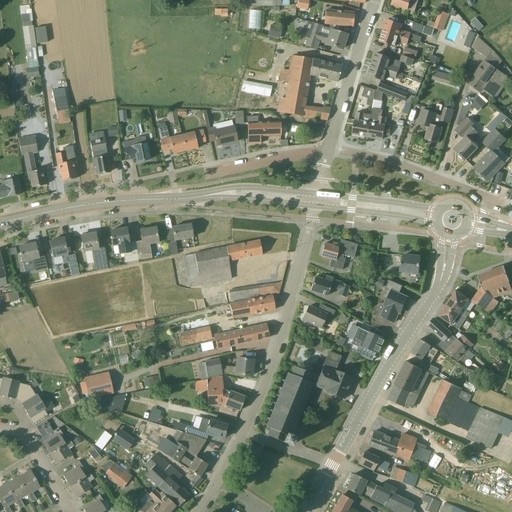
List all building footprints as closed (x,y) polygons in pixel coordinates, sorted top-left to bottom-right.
[(297,0),(296,8),(307,10),(308,0),(297,0)] [(418,0),(393,0),(392,5),(415,12),(418,0)] [(353,27),(354,13),(326,10),(325,17),(318,17),(318,23),(353,27)] [(440,11),(433,28),(443,31),(449,15),(440,11)] [(479,31),(483,27),(475,18),(471,22),(479,31)] [(403,25),(396,23),(387,20),(383,31),(409,39),(420,43),(422,37),(411,34),(411,33),(401,30),(403,25)] [(317,41),(342,49),(347,34),(330,29),(323,27),(308,22),(303,37),(307,38),(305,47),(315,50),(317,41)] [(424,26),(414,22),(412,30),(421,34),(424,26)] [(282,28),(271,25),(267,36),(279,39),(282,28)] [(47,42),(45,27),(35,28),(37,44),(47,42)] [(407,45),(409,39),(383,31),(380,42),(395,47),(397,42),(407,45)] [(406,47),(403,56),(413,59),(415,60),(418,51),(406,47)] [(26,49),(28,63),(38,62),(36,48),(26,49)] [(277,112),(303,117),(305,105),(311,75),(328,79),(337,82),(341,66),(332,64),(293,54),(289,73),(282,72),(280,80),(288,82),(284,99),(279,98),(277,112)] [(401,62),(385,57),(376,54),(372,65),(398,73),(401,62)] [(402,55),(400,61),(411,65),(413,59),(402,55)] [(469,83),(469,84),(481,93),(483,89),(490,94),(504,75),(497,70),(501,65),(489,56),(469,83)] [(396,79),(398,73),(372,65),(369,76),(385,81),(386,76),(396,79)] [(38,67),(28,68),(25,69),(27,79),(39,77),(38,73),(40,73),(39,67),(38,67)] [(458,78),(446,74),(444,84),(455,87),(458,78)] [(51,87),(57,120),(69,118),(62,80),(53,82),(53,86),(51,87)] [(380,83),(378,91),(381,92),(385,94),(412,104),(415,97),(408,94),(380,83)] [(376,91),(374,90),(365,87),(362,96),(374,100),(376,91)] [(381,92),(378,91),(376,91),(374,100),(372,110),(379,111),(380,104),(383,105),(385,96),(380,95),(381,92)] [(472,106),(478,112),(487,103),(479,96),(472,106)] [(327,121),(330,108),(323,106),(320,120),(327,121)] [(449,124),(453,110),(445,108),(442,116),(436,115),(437,114),(422,110),(418,124),(429,127),(425,139),(438,143),(444,122),(449,124)] [(124,110),(117,112),(120,119),(126,117),(124,110)] [(234,132),(233,126),(214,130),(214,127),(210,128),(206,110),(203,111),(207,132),(210,142),(215,141),(217,146),(237,142),(234,132)] [(372,115),(367,114),(357,112),(355,120),(353,134),(368,137),(371,122),(370,122),(372,115)] [(495,129),(496,129),(506,117),(504,115),(496,123),(495,122),(488,129),(491,133),(495,129)] [(383,140),(387,118),(378,116),(377,123),(371,122),(368,137),(383,140)] [(280,121),(267,122),(267,117),(248,117),(248,122),(247,122),(248,134),(248,144),(260,143),(260,136),(281,136),(280,126),(280,121)] [(465,160),(472,153),(471,152),(482,141),(476,135),(478,133),(472,127),(475,125),(467,117),(454,131),(464,140),(454,150),(465,160)] [(511,122),(506,117),(496,129),(495,129),(496,129),(502,122),(505,125),(508,125),(511,122)] [(185,151),(181,135),(169,137),(167,126),(166,126),(165,123),(158,124),(158,128),(157,128),(161,142),(163,152),(172,150),(173,154),(185,151)] [(108,137),(118,135),(117,126),(107,128),(108,137)] [(488,182),(505,164),(493,153),(506,140),(495,129),(491,133),(482,142),(491,151),(474,168),(488,182)] [(205,142),(203,132),(203,130),(181,135),(185,151),(197,148),(196,144),(205,142)] [(45,185),(42,169),(36,171),(33,154),(38,153),(35,136),(18,139),(21,156),(23,156),(26,173),(27,173),(28,180),(30,180),(32,188),(45,185)] [(110,172),(108,162),(104,138),(88,142),(89,159),(92,158),(93,167),(96,166),(97,174),(110,172)] [(148,150),(146,143),(138,144),(138,143),(136,143),(135,139),(123,142),(124,147),(123,148),(124,151),(126,160),(136,158),(137,162),(150,160),(148,150)] [(76,179),(72,161),(67,162),(65,152),(55,154),(57,164),(58,172),(60,172),(62,181),(76,179)] [(21,194),(19,184),(17,178),(0,182),(1,185),(0,185),(0,198),(7,196),(8,197),(21,194)] [(192,238),(192,234),(190,224),(172,227),(174,237),(174,240),(167,241),(169,256),(178,254),(176,241),(192,238)] [(129,243),(127,230),(126,228),(110,231),(112,241),(113,247),(122,245),(125,263),(125,262),(126,265),(139,262),(135,242),(129,243)] [(158,244),(157,237),(156,228),(140,230),(141,240),(141,241),(135,242),(139,262),(139,260),(152,258),(150,245),(158,244)] [(82,245),(83,253),(85,252),(87,264),(93,263),(93,266),(94,266),(95,272),(107,270),(103,240),(96,241),(95,233),(80,236),(82,245)] [(67,256),(66,248),(63,238),(49,242),(53,258),(55,265),(68,262),(72,277),(79,275),(74,255),(67,256)] [(228,261),(252,257),(262,255),(259,241),(249,243),(194,253),(194,254),(182,256),(188,288),(232,280),(228,261)] [(353,259),(354,254),(357,245),(343,241),(341,248),(339,248),(339,245),(332,243),(332,246),(324,244),(321,256),(330,259),(331,259),(329,266),(342,270),(345,259),(343,258),(343,256),(353,259)] [(35,243),(19,247),(22,263),(32,260),(35,272),(47,269),(44,255),(38,257),(35,243)] [(8,249),(10,256),(16,254),(15,248),(8,249)] [(402,272),(419,274),(421,257),(404,255),(402,272)] [(511,292),(511,287),(508,276),(504,267),(478,276),(482,286),(471,300),(485,311),(486,310),(491,313),(499,303),(493,299),(511,292)] [(332,280),(333,279),(325,276),(324,280),(315,277),(310,290),(320,294),(327,296),(330,288),(339,291),(337,295),(346,298),(350,286),(342,284),(342,283),(332,280)] [(385,282),(379,279),(376,286),(382,289),(385,282)] [(399,294),(402,286),(389,280),(386,289),(388,290),(385,297),(388,299),(384,307),(385,307),(381,316),(395,323),(399,313),(400,314),(408,298),(399,294)] [(272,296),(279,294),(282,282),(270,284),(272,296)] [(230,302),(259,297),(258,286),(228,290),(230,302)] [(6,302),(19,299),(17,291),(4,294),(6,302)] [(469,300),(464,296),(456,291),(446,306),(459,315),(466,319),(469,314),(468,314),(475,305),(469,301),(469,300)] [(230,306),(232,316),(244,314),(244,316),(274,310),(271,296),(262,298),(249,300),(249,301),(230,304),(230,306)] [(312,323),(321,328),(327,315),(331,318),(334,312),(320,304),(317,311),(308,307),(302,319),(312,323)] [(459,330),(466,319),(459,315),(446,306),(439,316),(459,330)] [(342,314),(338,319),(343,324),(347,320),(342,314)] [(454,337),(441,325),(434,319),(427,326),(443,340),(437,345),(446,353),(447,352),(452,357),(458,362),(469,350),(458,341),(454,337)] [(140,323),(141,325),(142,331),(148,329),(148,328),(155,326),(153,320),(147,322),(146,322),(140,323)] [(269,339),(269,338),(266,325),(214,336),(216,346),(217,351),(269,339)] [(383,338),(386,333),(377,329),(374,334),(358,326),(350,343),(375,355),(377,351),(378,352),(385,339),(383,338)] [(181,346),(211,339),(208,327),(178,334),(181,346)] [(463,335),(462,336),(458,341),(469,350),(468,349),(473,345),(463,335)] [(340,337),(336,344),(342,347),(345,340),(340,337)] [(431,346),(429,345),(420,339),(411,353),(422,360),(423,362),(420,368),(422,370),(423,370),(436,376),(439,369),(430,365),(434,359),(426,354),(427,353),(428,354),(431,348),(430,348),(431,346)] [(334,370),(340,357),(329,352),(319,377),(315,385),(326,390),(325,392),(343,399),(352,377),(334,370)] [(253,360),(243,359),(236,358),(235,368),(221,367),(219,359),(204,362),(205,367),(201,368),(202,380),(206,379),(207,379),(207,378),(222,376),(221,373),(241,375),(251,376),(253,360)] [(420,368),(415,365),(406,361),(395,386),(388,400),(405,408),(406,405),(413,408),(420,394),(413,391),(423,370),(422,370),(420,368)] [(495,368),(500,371),(505,364),(500,361),(498,364),(496,362),(493,367),(495,368)] [(309,366),(306,363),(302,363),(298,364),(296,367),(293,366),(290,374),(287,373),(284,381),(281,380),(284,382),(281,388),(278,387),(278,388),(281,389),(278,396),(275,395),(275,396),(278,397),(275,403),(272,402),(272,403),(275,404),(272,411),(269,410),(269,411),(272,412),(269,419),(266,417),(266,418),(269,419),(266,427),(268,428),(266,429),(265,432),(266,434),(267,435),(267,436),(291,445),(294,437),(291,436),(294,429),(297,431),(297,430),(294,429),(297,422),(300,423),(300,422),(297,421),(300,414),(303,416),(303,415),(300,414),(303,407),(306,408),(307,407),(305,407),(308,400),(309,401),(310,400),(306,398),(309,392),(312,393),(313,392),(309,391),(312,384),(315,385),(319,377),(310,373),(311,369),(309,366)] [(15,368),(13,374),(19,376),(21,370),(15,368)] [(482,375),(466,369),(467,377),(470,378),(469,381),(478,385),(482,375)] [(85,379),(89,398),(113,393),(108,373),(85,379)] [(158,375),(146,377),(148,386),(159,384),(158,375)] [(465,381),(460,376),(456,380),(460,385),(465,381)] [(6,397),(11,380),(2,377),(2,380),(0,379),(0,396),(1,397),(2,396),(6,397)] [(235,394),(230,391),(230,392),(223,390),(222,377),(207,379),(206,379),(207,406),(222,405),(224,406),(224,405),(230,407),(240,411),(243,400),(245,397),(235,394)] [(34,379),(29,386),(31,389),(38,385),(34,379)] [(18,401),(29,386),(19,383),(19,382),(11,380),(6,397),(11,399),(18,401)] [(463,389),(462,389),(442,380),(426,413),(468,432),(479,408),(465,401),(459,397),(462,391),(463,389)] [(22,407),(23,407),(26,412),(42,403),(36,394),(35,395),(31,389),(29,386),(18,401),(22,407)] [(459,397),(465,401),(468,394),(462,391),(459,397)] [(99,406),(121,413),(125,394),(101,399),(99,406)] [(75,404),(80,401),(77,395),(72,397),(75,404)] [(33,424),(48,416),(44,410),(46,409),(42,403),(26,412),(28,415),(28,416),(33,424)] [(481,408),(466,439),(491,450),(506,418),(481,408)] [(227,426),(218,423),(202,418),(198,430),(186,426),(184,433),(206,440),(208,434),(223,439),(227,426)] [(199,477),(207,465),(196,457),(196,456),(206,440),(184,433),(147,422),(138,437),(199,477)] [(36,427),(42,438),(47,435),(40,425),(36,427)] [(49,453),(65,444),(61,438),(63,436),(58,428),(53,432),(55,435),(43,443),(49,453)] [(112,440),(127,450),(134,440),(119,430),(112,440)] [(398,441),(383,435),(374,432),(368,445),(409,460),(410,458),(425,463),(429,452),(425,450),(426,447),(415,443),(416,439),(401,433),(398,441)] [(75,446),(82,442),(79,436),(72,440),(75,446)] [(56,464),(72,454),(69,449),(73,446),(70,441),(65,444),(49,453),(56,464)] [(94,449),(89,454),(96,463),(101,459),(94,449)] [(379,459),(373,456),(364,452),(358,464),(373,471),(375,467),(385,472),(388,464),(379,460),(379,459)] [(189,495),(164,472),(169,466),(157,455),(156,456),(154,454),(148,461),(154,466),(145,475),(179,506),(189,495)] [(85,477),(82,471),(83,470),(78,462),(73,465),(75,468),(63,476),(69,487),(85,477)] [(131,477),(114,463),(105,474),(123,488),(131,477)] [(393,467),(389,479),(414,488),(418,476),(393,467)] [(32,492),(40,488),(30,470),(18,477),(28,495),(32,501),(31,501),(32,502),(36,500),(32,492)] [(76,497),(92,488),(89,482),(94,480),(90,474),(85,477),(69,487),(76,497)] [(367,481),(362,479),(353,474),(346,489),(360,496),(362,491),(366,493),(363,498),(369,500),(370,499),(384,506),(383,507),(387,509),(394,494),(397,489),(384,483),(382,489),(376,486),(367,481)] [(20,509),(24,507),(20,499),(28,495),(18,477),(6,484),(16,502),(20,509)] [(11,511),(8,507),(16,502),(6,484),(0,487),(0,502),(5,511),(11,511)] [(168,511),(175,506),(162,492),(159,494),(154,489),(147,496),(154,503),(153,505),(149,501),(140,509),(142,511),(168,511)] [(390,510),(392,511),(409,511),(413,504),(394,494),(387,509),(390,510)] [(84,511),(102,511),(110,507),(106,502),(104,503),(99,495),(93,498),(95,502),(83,509),(84,511)] [(356,511),(349,507),(352,501),(342,495),(332,511),(356,511)] [(450,511),(453,507),(444,503),(439,511),(450,511)]
